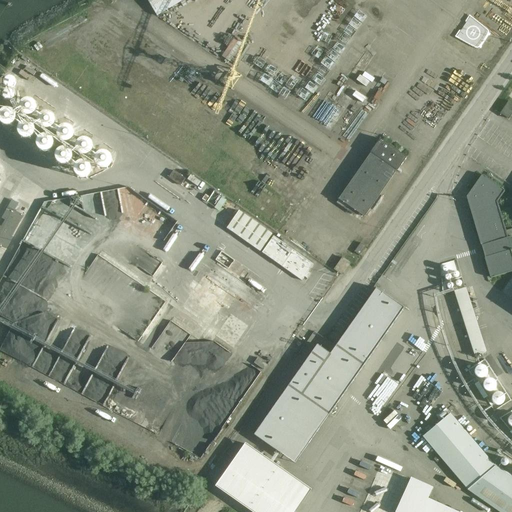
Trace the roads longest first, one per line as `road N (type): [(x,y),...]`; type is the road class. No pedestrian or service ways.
road 1 (unknown): [(480,511),(354,422),(352,410),(413,313),(432,238)]
road 2 (unclassified): [(302,341),(328,321),(511,59)]
road 3 (unknown): [(134,184),(118,140),(29,65)]
road 4 (unknown): [(434,207),(458,218),(484,289),(511,314)]
road 5 (unknown): [(289,292),(236,361),(191,378)]
